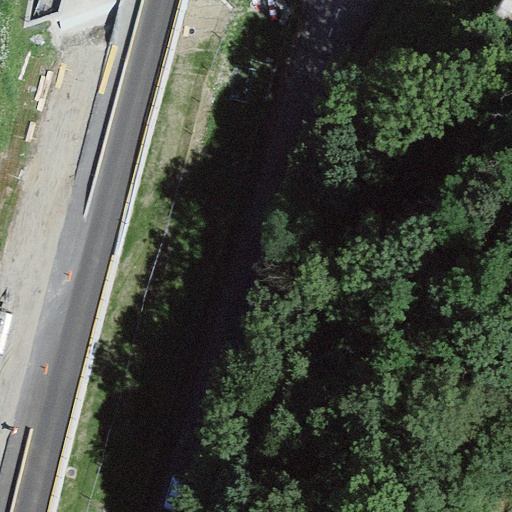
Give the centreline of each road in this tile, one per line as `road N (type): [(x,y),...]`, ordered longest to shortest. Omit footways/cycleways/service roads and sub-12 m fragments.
road 1 (unclassified): [(179,511),(338,0)]
road 2 (motorway): [(0,442),(113,0)]
